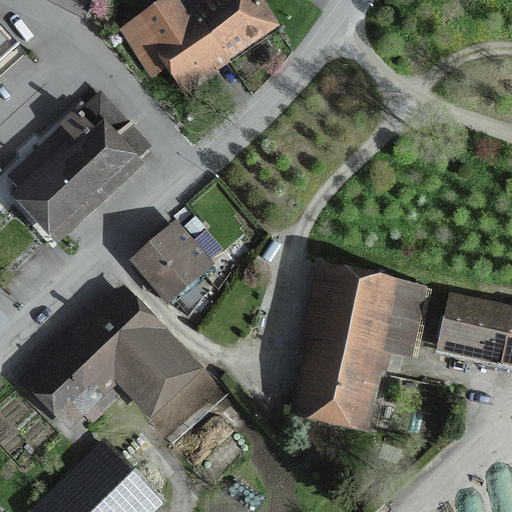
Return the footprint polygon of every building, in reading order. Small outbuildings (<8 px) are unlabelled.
[(182,81),(272,21),(258,0),(228,0),(188,27),(172,2),(126,33),(152,73),(169,62),(182,81)] [(0,61),(19,45),(0,23),(0,61)] [(148,149),(100,97),(79,117),(76,114),(8,178),(58,232),(148,149)] [(211,267),(178,230),(141,262),(174,299),(211,267)] [(375,374),(395,284),(334,271),(314,361),(375,374)] [(143,405),(188,361),(127,296),(36,383),(67,415),(112,372),(143,405)] [(511,355),(511,312),(459,299),(449,340),(511,355)] [(364,422),(375,374),(314,361),(304,408),(364,422)] [(142,511),(157,498),(108,448),(42,511),(142,511)] [(149,476),(151,475),(153,473),(153,470),(153,468),(152,465),(151,463),(149,462),(146,461),(144,462),(141,463),(140,465),(138,467),(138,469),(139,472),(140,474),(142,475),(144,476),(146,477),(149,476)] [(160,490),(162,489),(163,487),(164,484),(164,482),(163,480),(161,478),(159,476),(157,476),(154,476),(152,477),(150,479),(149,481),(149,483),(149,486),(150,488),(152,490),(155,491),(157,491),(160,490)]
